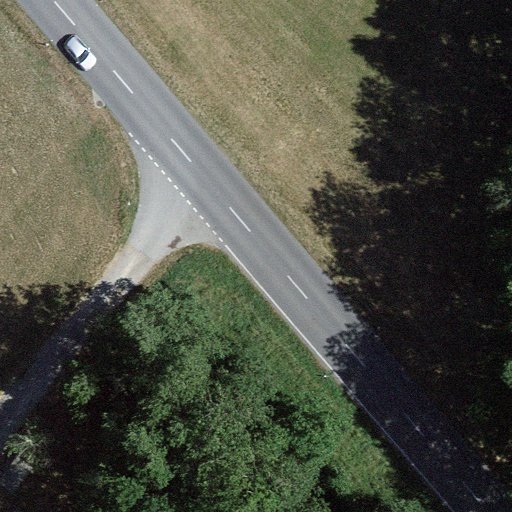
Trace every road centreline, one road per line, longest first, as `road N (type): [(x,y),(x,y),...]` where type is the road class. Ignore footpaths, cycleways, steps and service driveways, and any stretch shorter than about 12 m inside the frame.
road 1 (tertiary): [(63,0),(499,511)]
road 2 (unknown): [(0,427),(211,173)]
